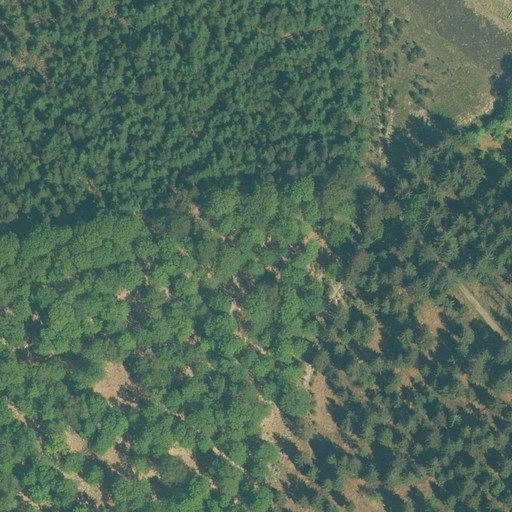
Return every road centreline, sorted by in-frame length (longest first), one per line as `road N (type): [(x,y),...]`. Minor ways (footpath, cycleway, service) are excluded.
road 1 (track): [(371,186),(0,253)]
road 2 (track): [(411,235),(371,186),(295,405)]
road 3 (track): [(511,356),(411,235)]
